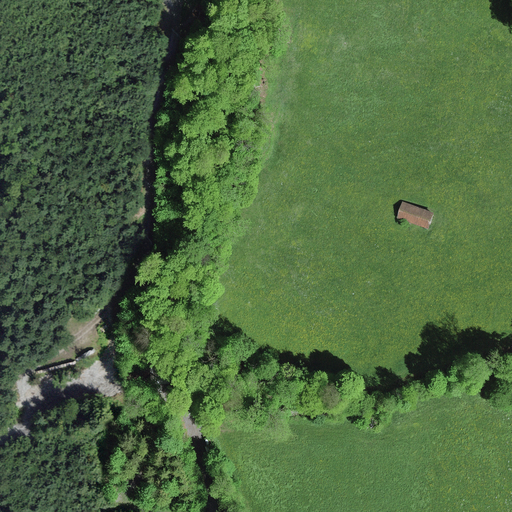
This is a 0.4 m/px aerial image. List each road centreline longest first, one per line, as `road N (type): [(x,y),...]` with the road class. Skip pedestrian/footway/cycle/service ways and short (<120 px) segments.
road 1 (track): [(153,321),(195,251),(201,187),(221,147),(254,0)]
road 2 (track): [(181,0),(156,129),(142,272),(153,321)]
road 3 (track): [(213,511),(195,427),(150,361),(153,321)]
road 4 (track): [(142,272),(78,342),(37,364)]
